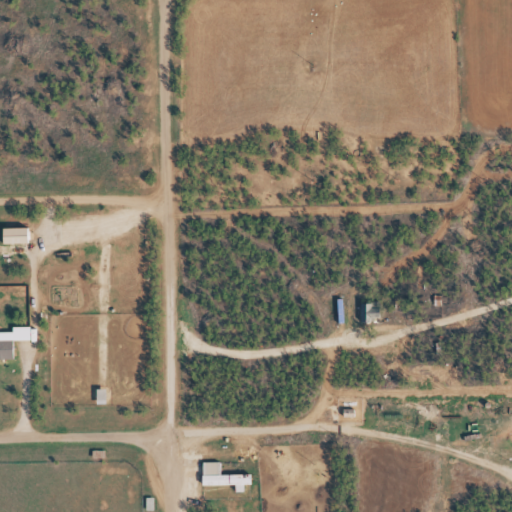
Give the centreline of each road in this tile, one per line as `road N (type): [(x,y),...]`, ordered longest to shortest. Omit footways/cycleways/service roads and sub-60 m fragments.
road 1 (residential): [(165,511),(160,0)]
road 2 (residential): [(0,437),(165,434)]
road 3 (residential): [(163,199),(0,201)]
